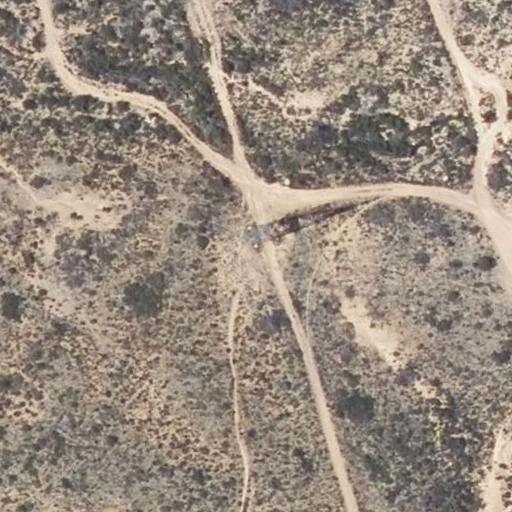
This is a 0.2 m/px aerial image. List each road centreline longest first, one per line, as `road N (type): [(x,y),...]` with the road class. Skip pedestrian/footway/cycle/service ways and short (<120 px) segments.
road 1 (track): [(46,0),(55,52),(76,85),(159,102),(229,173),(279,199),(406,181),(468,200),(511,262)]
road 2 (track): [(347,511),(263,242),(266,208),(279,199),(190,29),(184,0)]
